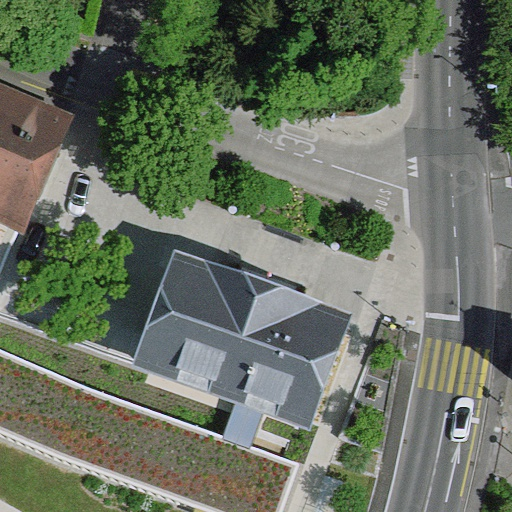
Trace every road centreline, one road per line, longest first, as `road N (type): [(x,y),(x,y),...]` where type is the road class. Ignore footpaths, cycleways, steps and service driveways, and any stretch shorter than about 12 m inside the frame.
road 1 (residential): [(453,190),(150,112),(0,51)]
road 2 (secondary): [(425,511),(458,329),(453,190)]
road 3 (secondary): [(453,190),(454,0)]
